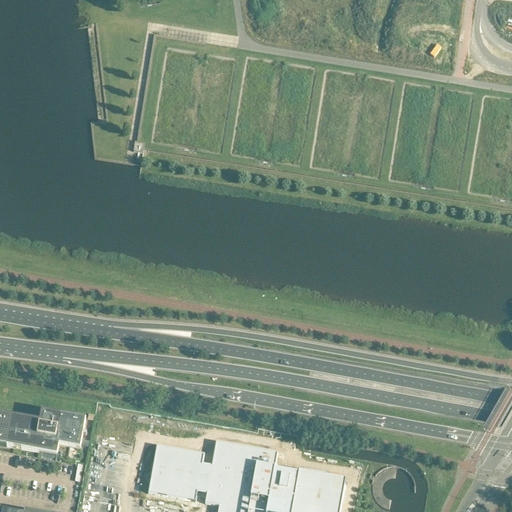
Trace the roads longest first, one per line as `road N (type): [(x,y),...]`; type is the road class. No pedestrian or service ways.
road 1 (primary): [(60,352),(511,422)]
road 2 (primary): [(60,352),(191,389),(505,446)]
road 3 (primary): [(511,401),(96,331)]
road 4 (primary): [(511,383),(195,330),(96,331)]
